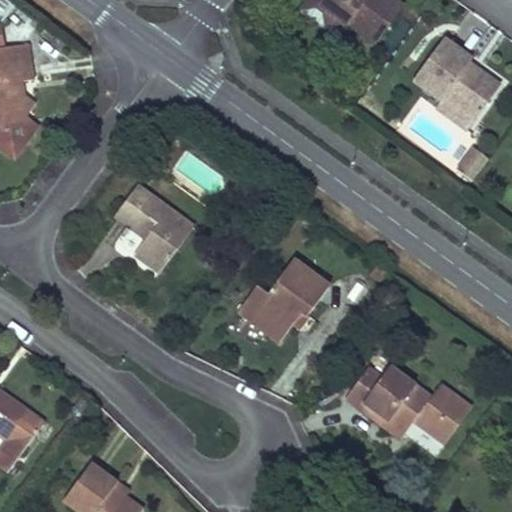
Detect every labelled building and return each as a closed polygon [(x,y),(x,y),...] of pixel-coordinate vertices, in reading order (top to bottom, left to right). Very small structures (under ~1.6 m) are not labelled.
[(10,0),(0,0),(0,13),(4,16),(13,1),(10,0)] [(325,29),(336,23),(322,12),(331,0),(309,0),(301,11),(325,29)] [(331,0),(322,12),(336,23),(345,29),(350,23),(377,43),(402,9),(390,0),(331,0)] [(471,58),(444,39),(416,78),(444,97),(447,92),(480,116),(501,87),(468,63),(471,58)] [(0,159),(10,166),(33,132),(15,118),(27,103),(13,92),(14,81),(29,79),(27,44),(3,46),(0,46),(0,159)] [(473,126),(480,116),(447,92),(444,97),(440,103),(473,126)] [(455,171),(472,180),(486,154),(469,145),(455,171)] [(189,233),(132,189),(112,216),(145,242),(133,257),(156,275),(189,233)] [(289,260),(261,299),(253,293),(241,310),(269,331),(263,339),(277,349),(291,331),(295,334),(329,289),(289,260)] [(269,331),(241,310),(235,318),(263,339),(269,331)] [(365,371),(343,401),(398,442),(429,400),(386,369),(377,381),(365,371)] [(0,439),(7,445),(22,456),(43,427),(0,395),(0,439)] [(22,456),(7,445),(0,454),(0,472),(7,477),(22,456)] [(112,487),(86,469),(61,504),(71,511),(130,511),(118,502),(106,495),(112,487)] [(123,495),(112,487),(106,495),(118,502),(123,495)]
